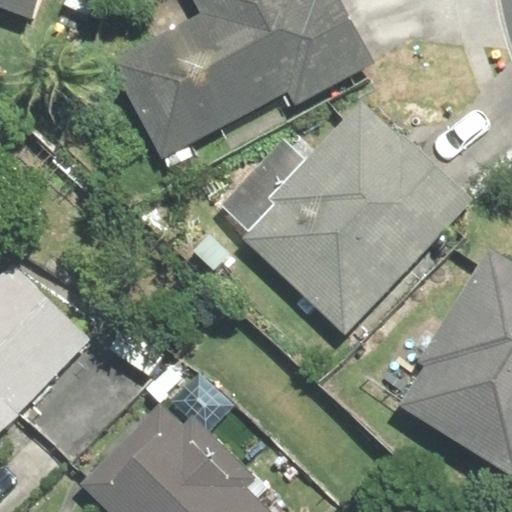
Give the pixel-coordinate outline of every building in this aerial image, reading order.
[(0,0),(0,12),(41,29),(52,0),(0,0)] [(194,0),(200,11),(99,58),(151,170),(366,72),(332,0),(194,0)] [(364,108),(229,235),(332,342),(466,215),(364,108)] [(511,263),(489,250),(392,407),(511,480),(511,263)] [(11,255),(0,265),(0,433),(12,423),(61,475),(145,396),(11,255)] [(274,511),(166,401),(76,488),(98,511),(274,511)]
